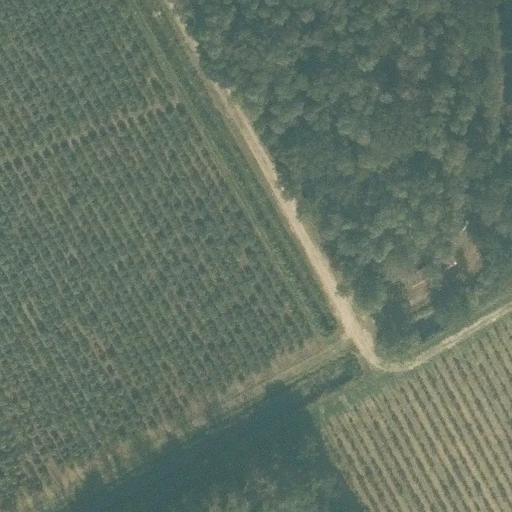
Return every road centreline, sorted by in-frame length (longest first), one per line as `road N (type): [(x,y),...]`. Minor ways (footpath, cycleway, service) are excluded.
road 1 (track): [(165,0),(377,371)]
road 2 (track): [(141,511),(364,387),(377,371)]
road 3 (track): [(377,371),(394,376),(511,309)]
